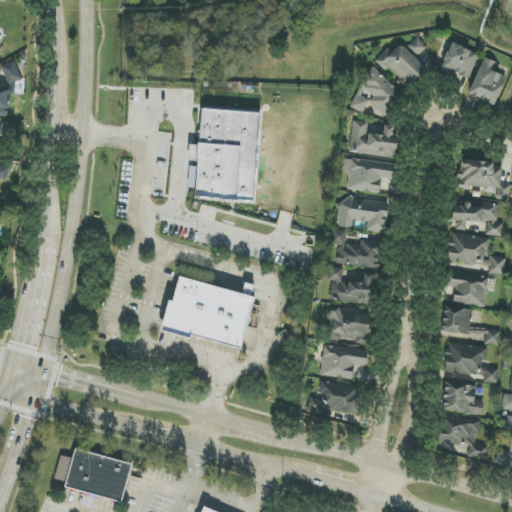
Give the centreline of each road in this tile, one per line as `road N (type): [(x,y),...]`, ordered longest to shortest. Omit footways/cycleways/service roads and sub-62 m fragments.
road 1 (residential): [(410,336),(422,137),(440,122),(511,145)]
road 2 (secondary): [(59,0),(57,117),(34,291)]
road 3 (secondary): [(43,371),(75,255),(86,134)]
road 4 (secondary): [(7,401),(199,451)]
road 5 (residential): [(380,473),(403,445),(416,381),(410,336)]
road 6 (residential): [(410,336),(389,379),(380,473)]
road 7 (secondary): [(511,507),(380,473)]
road 8 (secondary): [(86,134),(92,0)]
